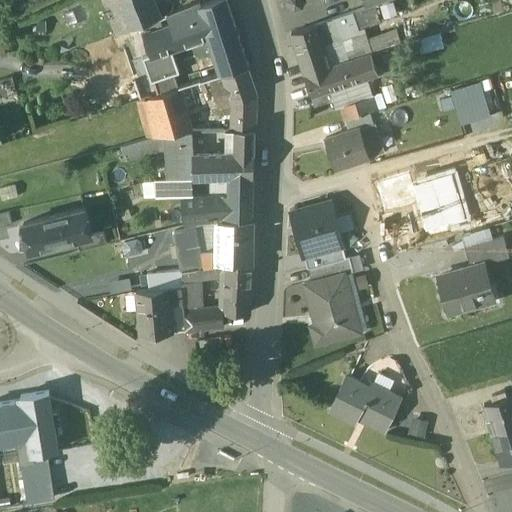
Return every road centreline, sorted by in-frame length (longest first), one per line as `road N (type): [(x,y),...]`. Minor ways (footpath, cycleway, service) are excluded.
road 1 (residential): [(484,511),(397,331),(354,178),(273,195)]
road 2 (residential): [(250,439),(261,418),(273,195)]
road 3 (tertiary): [(250,439),(48,330)]
road 4 (residential): [(273,195),(276,93),(253,0)]
road 5 (track): [(511,134),(354,178)]
